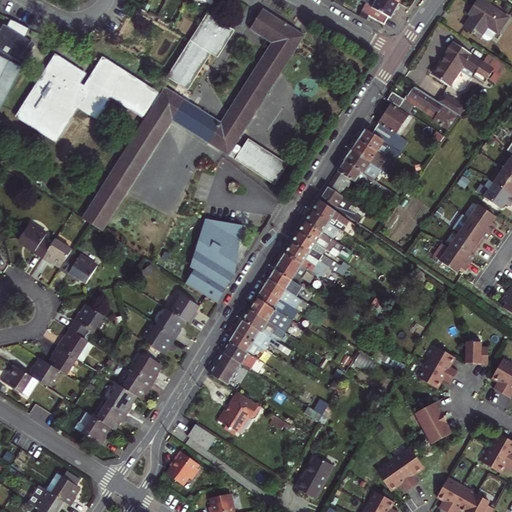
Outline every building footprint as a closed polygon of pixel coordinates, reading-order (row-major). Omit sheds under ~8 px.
[(393,0),(357,0),(353,8),(383,24),(387,16),(390,18),(398,2),(393,0)] [(497,32),(498,33),(508,17),(480,0),(477,0),(467,16),(470,18),(464,27),(480,37),(490,43),(497,32)] [(229,151),(303,35),(262,9),(249,28),(270,42),(220,122),(207,142),(275,185),(287,165),(247,139),(237,156),(229,151)] [(206,14),(190,40),(167,76),(186,88),(209,52),(216,57),(233,30),(206,14)] [(0,106),(19,70),(11,65),(14,60),(17,62),(20,58),(24,60),(33,44),(24,37),(27,28),(9,20),(6,27),(2,25),(0,28),(0,106)] [(446,54),(440,63),(439,62),(431,74),(449,85),(459,69),(472,77),(473,75),(484,82),(491,70),(494,72),(491,77),(496,80),(505,65),(487,54),(481,62),(451,42),(444,53),(446,54)] [(171,119),(184,99),(164,87),(159,95),(157,98),(104,64),(87,91),(79,86),(81,83),(86,75),(54,55),(15,115),(54,140),(76,105),(96,118),(110,96),(144,118),(81,218),(101,230),(171,119)] [(157,98),(159,95),(103,59),(85,86),(81,83),(79,86),(87,91),(104,64),(157,98)] [(458,115),(436,101),(415,87),(406,100),(433,118),(431,120),(449,132),(460,116),(458,115)] [(443,92),(436,101),(458,115),(465,106),(443,92)] [(387,100),(398,107),(403,100),(392,93),(387,100)] [(220,122),(184,99),(171,119),(207,142),(220,122)] [(405,102),(403,100),(398,107),(409,114),(413,108),(405,103),(405,102)] [(433,118),(406,100),(405,102),(405,103),(413,108),(431,120),(433,118)] [(371,134),(400,152),(407,141),(396,134),(408,116),(390,105),(371,134)] [(397,156),(400,152),(371,134),(365,129),(358,140),(383,156),(387,150),(397,156)] [(433,141),(439,145),(444,137),(438,133),(433,141)] [(351,151),(369,162),(380,169),(384,172),(389,165),(394,169),(397,165),(383,156),(358,140),(351,151)] [(369,162),(351,151),(344,161),(363,173),(373,180),(380,169),(369,162)] [(352,181),(355,183),(357,180),(368,187),(368,188),(375,193),(375,194),(387,202),(393,193),(373,180),(363,173),(344,161),(328,186),(342,196),(352,181)] [(511,173),(504,168),(494,183),(511,194),(511,173)] [(51,174),(42,170),(39,178),(47,182),(51,174)] [(357,180),(355,183),(366,190),(368,188),(368,187),(357,180)] [(510,205),(511,202),(511,194),(494,183),(490,180),(485,187),(482,185),(478,192),(502,209),(506,203),(510,205)] [(360,208),(342,196),(328,186),(320,198),(359,223),(363,218),(357,214),(360,208)] [(349,221),(319,200),(312,212),(339,230),(343,232),(349,221)] [(497,217),(479,205),(470,218),(491,233),(498,224),(494,221),(497,217)] [(312,212),(305,222),(333,240),(339,230),(312,212)] [(460,232),(470,218),(464,214),(454,228),(460,232)] [(488,238),(491,233),(470,218),(460,232),(480,246),(484,239),(482,238),(484,235),(488,238)] [(184,283),(215,303),(233,275),(241,225),(205,219),(203,224),(205,225),(201,231),(206,234),(195,251),(198,253),(189,267),(193,269),(184,283)] [(298,233),(326,251),(329,245),(336,250),(337,250),(340,245),(333,240),(305,222),(298,233)] [(30,223),(19,241),(27,246),(25,248),(43,259),(52,244),(43,239),(47,234),(30,223)] [(480,246),(460,232),(451,246),(472,261),(476,255),(472,252),(474,250),(476,252),(480,246)] [(333,255),(326,251),(298,233),(292,243),(328,267),(337,273),(344,262),(333,255)] [(72,250),(55,239),(52,244),(43,259),(51,264),(52,262),(61,267),(69,255),(72,250)] [(436,254),(442,259),(451,246),(444,242),(436,254)] [(285,254),(321,277),(328,267),(292,243),(285,254)] [(329,245),(326,251),(333,255),(336,250),(329,245)] [(441,260),(458,272),(462,267),(466,269),(472,261),(451,246),(442,259),(441,260)] [(285,254),(275,269),(300,285),(303,279),(310,284),(314,277),(320,281),(321,279),(328,284),(329,284),(330,283),(321,277),(285,254)] [(77,260),(69,255),(61,267),(59,270),(76,281),(77,278),(85,284),(97,266),(80,255),(77,260)] [(275,269),(269,279),(297,297),(303,287),(300,285),(275,269)] [(269,279),(263,289),(289,305),(296,310),(299,305),(310,312),(313,307),(307,304),(300,299),(297,297),(269,279)] [(263,289),(257,299),(283,315),(289,305),(263,289)] [(507,303),(503,308),(511,314),(511,293),(509,291),(502,300),(507,303)] [(181,294),(170,311),(184,320),(190,324),(195,315),(193,314),(199,305),(181,294)] [(304,294),(300,299),(307,304),(310,298),(304,294)] [(380,302),(374,298),(369,306),(374,310),(380,302)] [(283,315),(257,299),(249,310),(285,333),(293,321),(283,315)] [(80,312),(68,329),(71,331),(83,339),(89,330),(94,333),(105,317),(87,305),(82,313),(80,312)] [(296,310),(289,305),(283,315),(293,321),(299,312),(296,310)] [(165,308),(155,325),(175,338),(181,329),(179,328),(184,320),(170,311),(165,308)] [(243,321),(274,340),(276,336),(281,339),(285,333),(249,310),(243,321)] [(243,321),(236,331),(265,349),(269,343),(288,355),(291,351),(274,340),(243,321)] [(155,325),(144,342),(163,354),(168,345),(170,346),(175,338),(155,325)] [(83,339),(71,331),(65,339),(63,337),(58,346),(77,358),(82,361),(93,345),(83,339)] [(236,331),(229,342),(253,357),(257,350),(262,353),(265,349),(236,331)] [(466,362),(487,366),(491,350),(483,349),(484,344),(470,341),(466,362)] [(253,357),(229,342),(223,352),(241,364),(251,370),(257,360),(253,357)] [(427,361),(454,377),(458,369),(449,365),(454,356),(436,345),(427,361)] [(67,376),(77,358),(58,346),(52,355),(54,356),(49,364),(58,370),(67,376)] [(378,349),(373,359),(380,364),(382,361),(386,353),(378,349)] [(241,364),(223,352),(210,374),(228,385),(241,364)] [(143,353),(132,370),(152,383),(158,374),(156,373),(161,365),(143,353)] [(394,359),(386,353),(382,361),(390,366),(394,359)] [(27,374),(39,381),(47,387),(58,370),(49,364),(40,359),(35,367),(32,365),(27,374)] [(454,377),(427,361),(418,375),(437,387),(442,378),(450,383),(454,377)] [(501,396),(511,375),(511,366),(501,361),(489,380),(497,384),(493,391),(501,396)] [(7,373),(1,381),(22,394),(23,393),(29,397),(39,381),(27,374),(15,366),(9,374),(7,373)] [(122,387),(135,395),(140,398),(145,390),(147,391),(152,383),(132,370),(122,387)] [(511,397),(511,375),(501,396),(510,401),(511,397)] [(118,384),(107,401),(127,414),(132,405),(130,404),(135,395),(122,387),(118,384)] [(224,410),(216,421),(224,426),(226,431),(233,435),(234,433),(240,425),(242,426),(247,419),(250,420),(251,418),(254,417),(260,407),(237,393),(229,405),(229,406),(230,409),(228,413),(224,410)] [(329,404),(322,400),(316,410),(323,415),(328,406),(329,404)] [(127,414),(107,401),(96,418),(109,427),(114,429),(119,421),(121,422),(127,414)] [(426,430),(446,420),(439,405),(419,415),(426,430)] [(316,410),(309,406),(304,413),(319,422),(320,421),(323,415),(316,410)] [(332,408),(328,406),(323,415),(320,421),(325,424),(331,413),(329,412),(332,408)] [(72,426),(81,432),(101,445),(107,436),(104,435),(109,427),(96,418),(84,411),(77,421),(76,420),(72,426)] [(288,424),(272,414),(270,417),(273,419),(271,422),(282,429),(284,426),(286,427),(288,424)] [(446,420),(426,430),(433,445),(453,435),(446,420)] [(188,437),(196,443),(207,451),(215,437),(196,424),(188,437)] [(491,445),(511,456),(511,441),(498,434),(491,445)] [(511,456),(491,445),(482,460),(501,471),(506,463),(511,465),(511,456)] [(396,459),(415,487),(421,483),(415,475),(425,468),(411,448),(396,459)] [(172,467),(167,474),(183,485),(188,477),(191,479),(198,469),(195,467),(198,464),(179,451),(173,460),(175,461),(172,467)] [(335,466),(315,455),(298,488),(317,499),(335,466)] [(415,487),(396,459),(380,471),(394,491),(403,484),(409,492),(415,487)] [(67,471),(63,477),(76,486),(80,480),(67,471)] [(45,489),(65,503),(71,506),(76,497),(74,496),(79,488),(76,486),(63,477),(56,472),(45,489)] [(443,511),(450,511),(464,489),(447,480),(437,498),(446,504),(442,511),(443,511)] [(27,502),(39,510),(42,511),(56,511),(58,509),(60,511),(65,503),(45,489),(38,485),(27,502)] [(365,504),(380,511),(393,511),(394,511),(387,507),(391,500),(373,489),(365,504)] [(460,511),(469,511),(478,496),(464,489),(450,511),(459,511),(460,511)] [(209,511),(235,511),(231,495),(211,499),(213,508),(209,509),(209,511)] [(478,496),(469,511),(492,511),(493,510),(487,507),(489,503),(478,496)]
